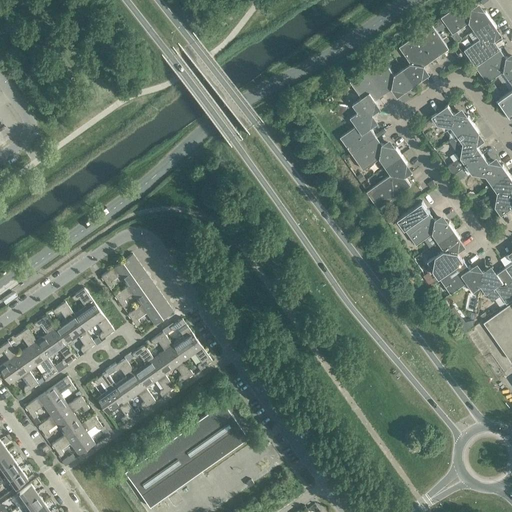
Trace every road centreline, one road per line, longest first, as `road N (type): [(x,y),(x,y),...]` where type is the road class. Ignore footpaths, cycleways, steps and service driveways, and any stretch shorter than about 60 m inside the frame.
road 1 (secondary): [(124,0),(462,444)]
road 2 (secondary): [(486,430),(154,0)]
road 3 (residential): [(507,134),(462,76),(398,118),(487,246),(511,228)]
road 4 (residential): [(231,352),(52,478)]
road 5 (residential): [(0,324),(119,240),(139,235)]
road 6 (unclassified): [(231,352),(325,485)]
